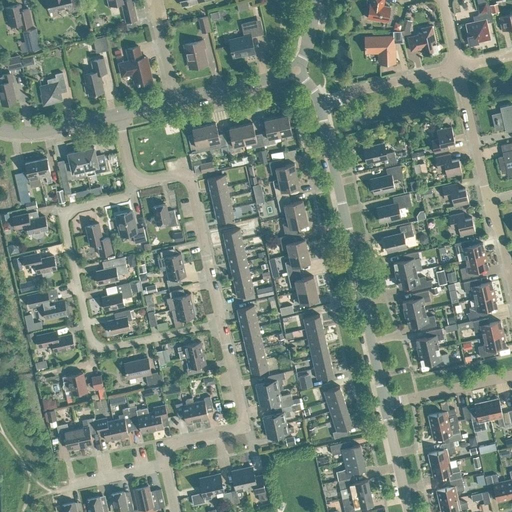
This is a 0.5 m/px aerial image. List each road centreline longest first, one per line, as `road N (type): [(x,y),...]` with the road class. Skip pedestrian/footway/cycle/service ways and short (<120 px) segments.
road 1 (residential): [(222,322),(109,347),(92,342),(66,212),(126,194),(132,183)]
road 2 (residential): [(383,404),(319,110)]
road 3 (residential): [(222,322),(186,178),(132,183)]
road 4 (residential): [(165,462),(166,447),(241,421),(222,322)]
road 5 (residential): [(319,110),(363,85),(457,65)]
road 6 (residential): [(457,65),(486,198)]
road 7 (residential): [(383,404),(511,374)]
road 8 (residential): [(175,101),(297,66)]
